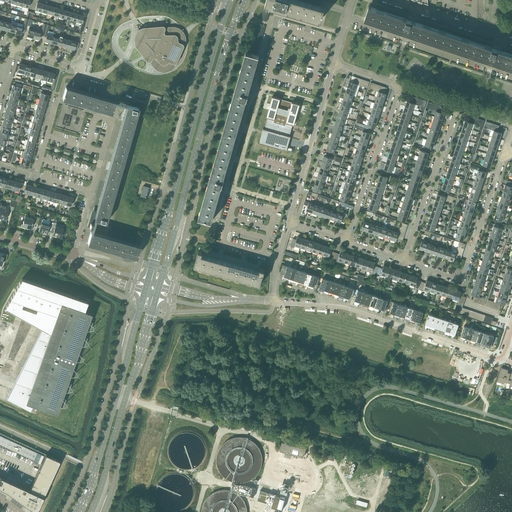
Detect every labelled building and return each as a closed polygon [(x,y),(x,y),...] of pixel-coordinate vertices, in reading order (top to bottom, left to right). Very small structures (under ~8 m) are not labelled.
[(266,0),(265,3),(272,5),(274,6),(274,4),(283,6),(282,8),(321,19),(324,8),(296,0),(266,0)] [(35,10),(41,11),(43,4),(37,2),(35,10)] [(265,3),(263,13),(269,15),(272,5),(265,3)] [(511,67),(511,55),(501,51),(502,47),(501,49),(493,46),(493,44),(491,48),(416,23),(417,18),(416,20),(407,17),(408,15),(406,20),(368,7),(365,18),(403,31),(408,32),(412,34),(511,67)] [(64,18),(70,20),(72,12),(66,10),(64,18)] [(72,12),(70,20),(70,22),(75,23),(76,21),(78,14),(72,12)] [(17,25),(15,33),(20,34),(22,28),(26,29),(27,25),(29,19),(26,18),(23,27),(17,25)] [(41,34),(44,35),(47,24),(43,23),(41,32),(35,30),(33,38),(39,40),(41,34)] [(45,41),(51,43),(53,35),(47,34),(50,25),(47,24),(44,35),(46,36),(45,41)] [(175,27),(172,26),(165,27),(148,27),(145,27),(143,28),(141,29),(139,31),(137,33),(136,35),(135,37),(135,40),(135,42),(136,44),(137,47),(138,49),(150,62),(155,67),(156,69),(159,70),(161,71),(163,71),(166,71),(170,70),(172,69),(174,68),(175,66),(177,64),(185,45),(186,42),(186,40),(186,38),(185,36),(184,34),(183,32),(181,30),(179,29),(177,28),(175,27)] [(27,36),(33,38),(35,30),(29,28),(27,36)] [(57,45),(63,46),(65,39),(59,37),(57,45)] [(70,40),(68,48),(74,49),(77,49),(79,43),(70,40)] [(257,55),(251,53),(247,52),(200,217),(211,220),(220,190),(222,190),(225,181),(222,180),(244,103),(247,104),(249,95),(247,94),(258,55),(257,55)] [(17,72),(23,73),(26,65),(20,63),(19,67),(16,66),(15,71),(17,72)] [(23,73),(29,75),(32,66),(26,65),(23,73)] [(29,75),(35,77),(37,68),(32,66),(29,75)] [(35,77),(41,78),(43,70),(37,68),(35,77)] [(41,78),(47,80),(49,72),(43,70),(41,78)] [(49,72),(47,80),(53,82),(53,81),(56,81),(58,74),(57,74),(57,75),(55,74),(55,73),(49,72)] [(349,81),(347,87),(355,90),(357,84),(356,84),(354,83),(349,81)] [(14,85),(12,91),(20,93),(21,87),(14,85)] [(62,99),(112,113),(115,101),(66,87),(62,99)] [(347,87),(345,93),(353,95),(355,90),(347,87)] [(12,91),(10,97),(18,99),(20,93),(12,91)] [(378,91),(376,97),(384,100),(386,94),(382,92),(379,91),(378,91)] [(41,93),(39,98),(47,101),(49,95),(41,93)] [(345,93),(343,98),(351,101),(353,95),(345,93)] [(259,142),(260,143),(286,150),(287,150),(290,138),(290,137),(291,137),(291,136),(290,136),(288,135),(292,124),(293,125),(294,125),(294,124),(300,105),(300,104),(299,104),(293,102),(292,102),(280,99),(280,98),(273,96),(272,96),(272,97),(270,104),(269,110),(267,117),(266,116),(266,117),(268,117),(264,129),(263,128),(263,129),(263,131),(262,133),(260,142),(259,142)] [(10,97),(8,102),(16,105),(18,99),(10,97)] [(376,97),(375,103),(382,105),(384,100),(376,97)] [(39,98),(38,104),(45,107),(47,101),(39,98)] [(343,98),(342,104),(350,107),(351,101),(343,98)] [(89,227),(93,228),(96,220),(106,223),(121,170),(122,170),(122,169),(139,108),(134,106),(134,104),(136,104),(132,103),(120,99),(118,104),(123,105),(127,106),(122,121),(111,162),(108,170),(96,213),(94,212),(95,207),(93,215),(89,227)] [(407,101),(405,106),(413,109),(415,104),(415,103),(414,103),(411,102),(407,101)] [(8,102),(7,108),(14,111),(16,105),(8,102)] [(375,103),(373,108),(381,111),(382,105),(375,103)] [(38,104),(36,110),(44,112),(45,107),(38,104)] [(342,104),(340,110),(348,112),(350,107),(342,104)] [(405,106),(403,112),(411,115),(413,109),(405,106)] [(373,108),(371,114),(379,117),(381,111),(373,108)] [(36,110),(34,116),(42,118),(44,112),(36,110)] [(340,110),(338,116),(346,118),(348,112),(340,110)] [(436,111),(434,117),(442,119),(444,113),(440,112),(437,111),(436,111)] [(403,112),(401,118),(409,121),(411,115),(403,112)] [(5,114),(3,120),(11,122),(13,116),(5,114)] [(371,114),(369,120),(377,122),(379,117),(371,114)] [(338,116),(336,121),(344,124),(346,118),(338,116)] [(434,117),(432,122),(440,125),(442,119),(434,117)] [(401,118),(399,123),(407,126),(409,121),(401,118)] [(377,122),(369,120),(367,125),(357,122),(356,125),(370,129),(371,127),(375,128),(377,122)] [(465,120),(463,126),(471,129),(473,123),(472,123),(469,122),(465,120)] [(336,121),(334,127),(342,130),(344,124),(336,121)] [(33,122),(31,128),(39,130),(40,124),(33,122)] [(432,122),(430,128),(438,131),(440,125),(432,122)] [(399,123),(397,129),(405,132),(407,126),(399,123)] [(363,131),(361,137),(369,139),(371,133),(369,133),(369,130),(355,125),(353,129),(357,131),(358,129),(363,131)] [(2,126),(0,132),(8,134),(9,128),(2,126)] [(463,126),(461,132),(469,134),(471,129),(463,126)] [(334,127),(332,133),(340,135),(342,130),(334,127)] [(31,128),(29,134),(37,136),(39,130),(31,128)] [(430,128),(428,134),(436,136),(438,131),(430,128)] [(397,129),(395,135),(403,138),(405,132),(397,129)] [(494,130),(492,136),(500,138),(502,133),(497,131),(495,130),(494,130)] [(461,132),(459,137),(467,140),(468,137),(470,137),(471,135),(469,134),(461,132)] [(332,133),(330,138),(338,141),(340,135),(332,133)] [(428,134),(427,139),(435,142),(436,136),(428,134)] [(395,135),(393,141),(401,143),(403,138),(395,135)] [(492,136),(490,141),(498,144),(500,138),(492,136)] [(361,137),(359,142),(367,145),(369,139),(361,137)] [(459,137),(457,143),(465,146),(467,140),(459,137)] [(330,138),(328,144),(336,147),(338,141),(330,138)] [(435,142),(427,139),(425,145),(433,148),(435,142)] [(393,141),(392,146),(400,149),(401,143),(393,141)] [(490,141),(488,147),(496,150),(498,144),(490,141)] [(359,142),(357,148),(365,151),(367,145),(359,142)] [(457,143),(455,149),(463,152),(465,146),(457,143)] [(329,151),(328,154),(336,156),(337,153),(334,152),(336,147),(328,144),(326,150),(329,151)] [(26,145),(24,151),(32,153),(34,147),(26,145)] [(392,146),(390,152),(398,155),(400,149),(392,146)] [(488,147),(486,153),(494,155),(496,150),(488,147)] [(354,153),(355,154),(363,156),(365,151),(357,148),(356,152),(354,151),(354,153)] [(455,149),(453,155),(461,157),(463,152),(455,149)] [(421,150),(419,156),(427,159),(429,153),(421,150)] [(21,156),(23,157),(30,159),(32,153),(24,151),(22,151),(21,156)] [(390,152),(388,158),(396,160),(398,155),(390,152)] [(486,153),(484,158),(492,161),(494,155),(486,153)] [(324,156),(322,161),(330,164),(332,158),(335,159),(335,161),(341,163),(342,158),(336,156),(328,154),(327,157),(324,156)] [(355,154),(353,159),(361,162),(363,156),(355,154)] [(453,155),(451,160),(459,163),(461,157),(453,155)] [(419,156),(417,162),(425,164),(427,159),(419,156)] [(30,159),(23,157),(21,163),(20,163),(19,166),(27,168),(28,165),(30,159)] [(388,158),(386,163),(394,166),(396,160),(388,158)] [(492,161),(484,158),(482,164),(490,167),(492,161)] [(353,159),(351,165),(359,168),(361,162),(353,159)] [(451,160),(449,166),(457,169),(459,163),(451,160)] [(322,161),(320,167),(328,170),(330,164),(322,161)] [(417,162),(415,167),(423,170),(425,164),(417,162)] [(394,166),(386,163),(384,169),(392,172),(394,166)] [(351,165),(349,171),(357,173),(359,168),(351,165)] [(449,166),(447,172),(455,174),(457,169),(449,166)] [(320,167),(319,173),(327,175),(328,170),(320,167)] [(415,167),(413,173),(421,176),(423,170),(415,167)] [(475,173),(474,175),(476,176),(484,178),(486,172),(478,170),(477,174),(475,173)] [(349,171),(347,176),(355,179),(357,173),(349,171)] [(447,172),(446,177),(453,180),(455,174),(447,172)] [(319,173),(317,178),(325,181),(327,175),(319,173)] [(413,173),(411,179),(419,182),(421,176),(413,173)] [(380,174),(378,180),(386,183),(388,177),(380,174)] [(343,181),(346,182),(353,185),(355,179),(347,176),(346,179),(344,179),(343,181)] [(476,176),(474,181),(482,184),(484,178),(476,176)] [(1,186),(7,188),(10,179),(4,177),(1,186)] [(446,177),(444,183),(452,186),(453,180),(446,177)] [(317,178),(315,184),(323,187),(325,181),(317,178)] [(7,188),(13,189),(15,181),(10,179),(7,188)] [(411,179),(409,185),(417,187),(419,182),(411,179)] [(378,180),(376,186),(384,189),(386,183),(378,180)] [(15,181),(13,189),(19,191),(21,182),(15,181)] [(474,181),(473,187),(480,190),(482,184),(474,181)] [(346,182),(344,188),(352,190),(353,185),(346,182)] [(452,186),(444,183),(442,189),(450,192),(452,186)] [(24,192),(30,194),(32,186),(26,184),(24,192)] [(314,187),(313,186),(312,188),(313,189),(313,190),(321,193),(323,187),(315,184),(314,187)] [(409,185),(407,190),(415,193),(417,187),(409,185)] [(511,186),(505,185),(503,190),(511,193),(511,191),(511,186)] [(30,194),(36,196),(38,187),(32,186),(30,194)] [(141,196),(146,198),(149,187),(143,186),(141,196)] [(376,186),(374,192),(382,194),(384,189),(376,186)] [(36,196),(42,198),(44,189),(38,187),(36,196)] [(473,187),(471,193),(479,195),(480,190),(473,187)] [(344,188),(342,193),(350,196),(352,190),(344,188)] [(42,198),(48,199),(50,191),(44,189),(42,198)] [(407,190),(405,196),(413,198),(415,193),(407,190)] [(503,190),(501,196),(509,199),(511,193),(503,190)] [(48,199),(53,201),(56,192),(50,191),(48,199)] [(53,201),(59,203),(62,194),(56,192),(53,201)] [(374,192),(372,197),(380,200),(382,194),(374,192)] [(350,196),(342,193),(340,199),(348,202),(350,196)] [(471,193),(469,198),(477,201),(479,195),(471,193)] [(59,203),(65,204),(68,196),(62,194),(59,203)] [(438,194),(436,200),(444,202),(446,196),(438,194)] [(68,196),(65,204),(71,206),(73,197),(68,196)] [(405,196),(403,202),(411,204),(413,198),(405,196)] [(501,196),(500,202),(508,205),(509,199),(501,196)] [(372,197),(370,203),(378,206),(380,200),(372,197)] [(464,203),(467,204),(475,207),(477,201),(469,198),(468,201),(465,201),(464,203)] [(436,200),(434,205),(442,208),(444,202),(436,200)] [(0,202),(0,220),(6,222),(8,217),(7,217),(10,205),(0,202)] [(403,202),(401,207),(409,210),(411,204),(403,202)] [(500,202),(498,207),(506,210),(508,205),(500,202)] [(306,211),(312,213),(315,205),(309,203),(306,211)] [(378,206),(370,203),(368,209),(376,212),(378,206)] [(462,209),(465,210),(473,212),(475,207),(467,204),(466,207),(463,206),(462,209)] [(312,213),(318,214),(320,207),(315,205),(312,213)] [(434,205),(432,211),(440,214),(442,208),(434,205)] [(318,214),(323,216),(326,208),(320,207),(318,214)] [(401,207),(399,213),(407,216),(409,210),(401,207)] [(498,207),(496,213),(504,216),(506,210),(498,207)] [(323,216),(329,218),(332,210),(326,208),(323,216)] [(332,210),(329,218),(335,220),(338,212),(332,210)] [(465,210),(463,215),(471,218),(473,212),(465,210)] [(338,212),(335,220),(341,222),(341,221),(344,222),(347,213),(338,211),(338,212)] [(432,211),(430,217),(438,219),(440,214),(432,211)] [(407,216),(399,213),(397,219),(405,221),(407,216)] [(504,216),(496,213),(494,219),(502,222),(504,216)] [(31,218),(25,216),(23,225),(22,224),(21,226),(32,229),(31,228),(33,222),(37,224),(36,229),(35,229),(35,230),(36,230),(40,218),(36,217),(31,215),(31,218)] [(463,215),(461,221),(469,224),(471,218),(463,215)] [(430,217),(428,222),(436,225),(438,219),(430,217)] [(48,231),(51,232),(54,222),(50,221),(49,224),(41,222),(39,230),(42,231),(42,232),(41,232),(47,233),(48,231)] [(361,229),(367,231),(370,223),(364,221),(361,229)] [(461,221),(459,227),(467,229),(469,224),(461,221)] [(54,222),(51,232),(53,233),(53,235),(58,237),(58,236),(61,237),(64,228),(56,226),(57,222),(54,222)] [(436,225),(428,222),(426,228),(434,231),(436,225)] [(367,231),(373,233),(376,225),(370,223),(367,231)] [(373,233),(379,235),(381,227),(376,225),(373,233)] [(494,226),(492,231),(500,234),(502,228),(494,226)] [(379,235),(384,237),(387,229),(381,227),(379,235)] [(459,227),(457,232),(465,235),(467,229),(459,227)] [(384,237),(390,239),(393,231),(387,229),(384,237)] [(91,231),(87,243),(137,257),(140,245),(91,231)] [(393,231),(390,239),(396,241),(397,238),(398,235),(399,233),(398,233),(393,231)] [(492,231),(490,237),(498,240),(500,234),(492,231)] [(465,235),(457,232),(455,238),(463,241),(465,235)] [(295,245),(300,247),(303,238),(297,236),(296,239),(293,238),(292,241),(290,244),(291,245),(290,246),(291,246),(291,245),(294,247),(295,245)] [(490,237),(488,243),(496,245),(498,240),(490,237)] [(300,247),(306,249),(309,240),(303,238),(300,247)] [(306,249),(312,251),(315,242),(309,240),(306,249)] [(419,249),(425,251),(428,243),(422,241),(419,249)] [(312,251),(317,253),(320,244),(315,242),(312,251)] [(425,251),(431,253),(433,245),(428,243),(425,251)] [(431,253),(436,255),(439,247),(440,245),(434,243),(433,245),(431,253)] [(488,243),(486,248),(494,251),(496,245),(488,243)] [(317,253),(323,255),(326,246),(320,244),(317,253)] [(328,259),(333,260),(333,258),(332,258),(334,252),(331,251),(332,248),(326,246),(323,255),(329,257),(328,259)] [(436,255),(442,257),(445,249),(439,247),(436,255)] [(450,251),(448,259),(454,261),(455,257),(456,255),(456,253),(456,252),(452,251),(453,249),(451,248),(450,251)] [(486,248),(484,254),(492,257),(494,251),(486,248)] [(442,257),(448,259),(450,251),(445,249),(442,257)] [(203,252),(198,251),(194,266),(195,265),(260,284),(260,285),(263,274),(264,274),(265,269),(260,268),(258,267),(256,271),(255,271),(203,256),(203,257),(202,256),(203,252)] [(338,260),(343,262),(346,253),(341,251),(340,254),(337,253),(335,259),(333,258),(333,260),(337,262),(338,260)] [(343,262),(349,264),(352,255),(346,253),(343,262)] [(484,254),(482,260),(490,263),(492,257),(484,254)] [(349,264),(355,266),(358,257),(352,255),(349,264)] [(355,266),(361,268),(364,259),(358,257),(355,266)] [(361,268),(366,269),(369,261),(364,259),(361,268)] [(482,260),(481,266),(489,268),(490,263),(482,260)] [(371,273),(376,275),(376,273),(375,272),(377,266),(374,266),(375,263),(369,261),(366,269),(372,271),(371,273)] [(284,276),(289,278),(292,268),(283,264),(281,272),(285,273),(284,276)] [(381,274),(387,276),(390,267),(384,265),(383,268),(380,267),(378,273),(376,273),(376,275),(380,276),(381,274)] [(481,266),(479,271),(487,274),(489,268),(481,266)] [(387,276),(392,278),(395,269),(390,267),(387,276)] [(289,278),(294,279),(297,269),(292,268),(289,278)] [(294,279),(299,281),(302,271),(297,269),(294,279)] [(392,278),(398,280),(401,271),(395,269),(392,278)] [(299,281),(304,283),(307,273),(302,271),(299,281)] [(398,280),(404,282),(407,273),(401,271),(398,280)] [(479,271),(477,277),(485,280),(487,274),(479,271)] [(304,283),(309,284),(312,274),(307,273),(304,283)] [(404,282),(409,284),(412,275),(407,273),(404,282)] [(312,274),(309,284),(314,286),(315,283),(318,284),(320,277),(312,274)] [(503,279),(511,282),(511,276),(505,274),(503,279)] [(414,288),(419,289),(419,287),(418,287),(420,281),(417,280),(418,277),(412,275),(409,284),(415,286),(414,288)] [(477,277),(475,283),(483,285),(485,280),(477,277)] [(39,407),(57,413),(59,406),(63,407),(64,403),(66,399),(62,398),(65,390),(68,392),(71,384),(68,382),(81,345),(85,346),(87,338),(84,336),(86,329),(90,331),(93,322),(89,321),(92,314),(84,311),(85,309),(88,301),(22,278),(5,308),(5,309),(6,308),(17,312),(46,323),(16,381),(18,382),(12,393),(11,395),(26,403),(39,407)] [(319,288),(324,290),(328,280),(323,278),(319,288)] [(501,285),(510,288),(511,282),(503,279),(501,285)] [(324,290),(329,291),(333,281),(328,280),(324,290)] [(424,289),(430,291),(433,282),(427,280),(426,283),(423,282),(421,288),(419,287),(419,289),(423,291),(424,289)] [(329,291),(334,293),(338,283),(333,281),(329,291)] [(430,291),(435,293),(438,284),(433,282),(430,291)] [(334,293),(339,295),(343,285),(338,283),(334,293)] [(475,283),(473,288),(481,291),(483,285),(475,283)] [(435,293),(441,295),(444,286),(438,284),(435,293)] [(339,295),(344,296),(348,286),(343,285),(339,295)] [(499,291),(508,294),(510,288),(501,285),(499,291)] [(348,286),(344,296),(349,298),(350,296),(353,297),(355,289),(352,287),(352,288),(348,286)] [(441,295),(447,297),(450,288),(444,286),(441,295)] [(447,297),(452,299),(455,290),(450,288),(447,297)] [(471,294),(476,296),(478,297),(479,297),(481,291),(473,288),(471,294)] [(355,300),(360,301),(363,291),(358,290),(355,300)] [(452,299),(458,301),(458,300),(459,298),(460,295),(461,292),(455,290),(452,299)] [(360,301),(365,303),(368,293),(363,291),(360,301)] [(497,296),(506,300),(508,294),(499,291),(497,296)] [(365,303),(370,305),(373,295),(368,293),(365,303)] [(370,305),(375,306),(378,296),(373,295),(370,305)] [(375,306),(380,308),(383,298),(378,296),(375,306)] [(383,298),(380,308),(385,310),(385,308),(388,309),(391,299),(384,296),(383,298)] [(495,302),(496,302),(498,303),(501,304),(504,305),(506,300),(497,296),(495,302)] [(390,312),(395,313),(398,303),(393,302),(390,312)] [(395,313),(400,315),(403,305),(398,303),(395,313)] [(400,315),(405,317),(408,307),(403,305),(400,315)] [(405,317),(410,318),(413,308),(408,307),(405,317)] [(410,318),(415,320),(418,310),(413,308),(410,318)] [(418,310),(415,320),(420,322),(423,312),(418,310)] [(425,324),(430,325),(434,315),(429,314),(425,324)] [(430,325),(435,327),(439,317),(434,315),(430,325)] [(435,327),(440,329),(444,319),(439,317),(435,327)] [(440,329),(445,330),(449,320),(444,319),(440,329)] [(445,330),(450,332),(454,322),(449,320),(445,330)] [(454,322),(450,332),(455,334),(459,324),(454,322)] [(461,336),(466,337),(469,327),(464,326),(461,336)] [(466,337),(471,339),(474,329),(469,327),(466,337)] [(471,339),(476,341),(479,331),(474,329),(471,339)] [(476,341),(481,342),(484,332),(479,331),(476,341)] [(481,342),(486,344),(489,334),(484,332),(481,342)] [(489,334),(486,344),(491,346),(494,336),(489,334)] [(504,382),(507,383),(510,373),(508,372),(508,369),(502,367),(497,381),(504,384),(504,382)] [(0,444),(33,460),(33,461),(40,464),(44,455),(0,435),(0,444)] [(285,452),(284,455),(291,457),(292,454),(303,457),(306,448),(282,441),(280,450),(285,452)] [(33,508),(34,508),(35,508),(36,508),(37,508),(38,507),(39,506),(40,505),(60,461),(46,454),(29,490),(0,476),(0,487),(9,492),(13,494),(22,501),(21,501),(23,503),(24,502),(32,507),(33,508)] [(240,484),(239,484),(233,483),(231,486),(231,489),(237,491),(238,492),(254,497),(256,488),(240,484)] [(260,490),(258,500),(272,504),(272,506),(273,507),(275,508),(282,510),(286,498),(260,490)]
